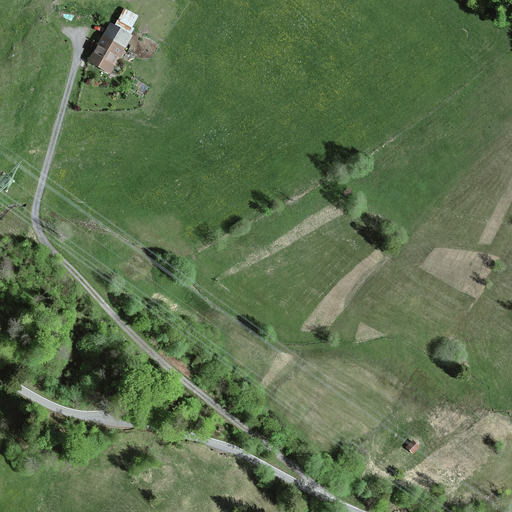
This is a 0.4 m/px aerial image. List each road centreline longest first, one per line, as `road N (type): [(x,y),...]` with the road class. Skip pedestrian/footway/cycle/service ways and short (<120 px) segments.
road 1 (unclassified): [(82,34),(35,216),(40,241),(155,357),(321,495)]
road 2 (tertiary): [(321,495),(183,418),(50,409),(0,382)]
